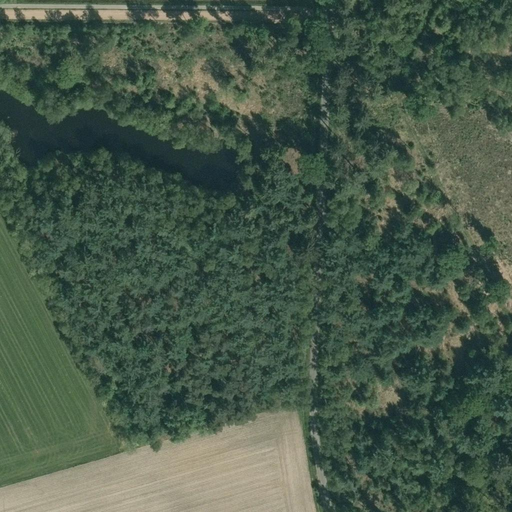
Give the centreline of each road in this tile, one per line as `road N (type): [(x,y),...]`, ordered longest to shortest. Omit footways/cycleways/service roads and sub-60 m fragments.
road 1 (unclassified): [(330,511),(315,409),(328,0)]
road 2 (track): [(309,14),(0,13)]
